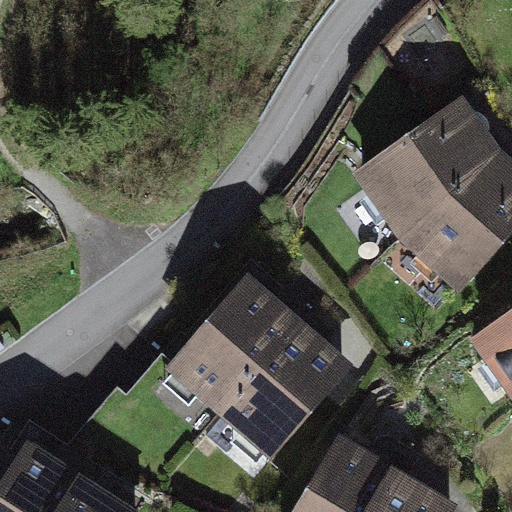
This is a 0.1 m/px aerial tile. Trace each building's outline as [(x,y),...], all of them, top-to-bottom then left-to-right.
[(456,111),(363,172),(408,235),(491,151),(456,111)] [(511,220),(511,174),(491,151),(408,235),(461,284),(511,220)] [(239,284),(169,368),(215,407),(285,322),(239,284)] [(336,365),(285,322),(215,407),(266,449),(336,365)] [(511,322),(481,344),(511,384),(511,322)] [(351,441),(299,511),(374,511),(400,476),(351,441)] [(26,450),(0,493),(0,511),(58,511),(77,482),(26,450)] [(450,511),(400,476),(374,511),(450,511)] [(126,511),(77,482),(58,511),(126,511)]
